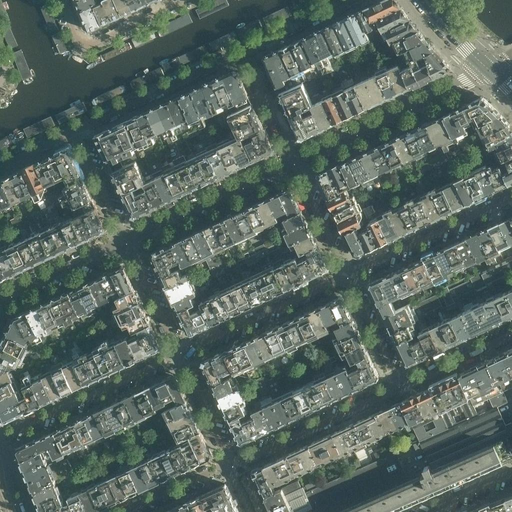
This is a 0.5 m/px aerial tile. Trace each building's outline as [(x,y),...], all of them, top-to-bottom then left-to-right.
[(2,0),(0,0),(0,16),(3,24),(11,21),(2,0)] [(96,3),(94,0),(76,0),(77,0),(81,10),(92,4),(96,3)] [(123,14),(116,0),(102,0),(104,1),(112,19),(123,14)] [(134,9),(129,0),(116,0),(123,14),(134,9)] [(154,0),(129,0),(134,9),(154,0)] [(220,0),(197,11),(200,19),(230,6),(227,0),(220,0)] [(377,19),(402,7),(399,2),(397,0),(383,0),(382,1),(382,0),(374,4),(364,9),(370,22),(371,21),(377,19)] [(112,19),(104,1),(92,6),(102,24),(112,19)] [(51,33),(59,29),(48,4),(41,7),(51,33)] [(102,24),(92,6),(92,4),(81,10),(89,30),(102,24)] [(385,31),(410,19),(402,7),(377,19),(383,32),(385,31)] [(374,28),(371,21),(370,22),(364,9),(357,13),(369,38),(376,34),(373,28),(374,28)] [(158,27),(162,37),(194,22),(189,12),(158,27)] [(266,21),(265,21),(265,22),(265,23),(266,24),(266,25),(267,26),(268,27),(269,27),(270,27),(287,19),(288,18),(289,18),(289,17),(290,16),(290,15),(291,14),(291,13),(289,12),(288,12),(287,12),(286,12),(285,12),(284,12),(267,20),(266,21)] [(369,38),(357,13),(353,15),(353,14),(349,16),(345,18),(357,44),(369,38)] [(357,44),(345,18),(334,24),(346,49),(357,44)] [(396,42),(419,30),(410,19),(385,31),(392,44),(396,42)] [(238,31),(242,40),(264,30),(260,21),(238,31)] [(346,49),(334,24),(323,29),(334,52),(335,54),(346,49)] [(9,50),(18,46),(9,26),(0,29),(9,50)] [(334,52),(323,29),(319,31),(315,32),(315,33),(311,35),(328,72),(334,69),(329,60),(327,59),(326,56),(334,52)] [(158,40),(153,30),(132,39),(136,49),(158,40)] [(404,51),(427,40),(419,30),(396,42),(392,44),(395,51),(399,49),(401,53),(404,51)] [(60,55),(68,51),(61,31),(52,35),(60,55)] [(235,42),(231,33),(209,42),(213,51),(235,42)] [(328,72),(311,35),(301,39),(313,62),(317,61),(323,73),(328,72)] [(313,62),(301,39),(290,44),(302,70),(308,67),(309,70),(315,68),(313,62)] [(409,62),(435,49),(427,40),(404,51),(409,62)] [(132,50),(129,43),(93,59),(97,67),(132,50)] [(302,70),(290,44),(280,49),(288,67),(296,85),(303,82),(307,80),(302,70)] [(207,54),(203,46),(174,59),(178,68),(207,54)] [(285,82),(278,67),(280,65),(282,69),(288,67),(280,49),(264,57),(264,58),(267,64),(273,79),(276,86),(285,82)] [(449,69),(450,65),(435,50),(435,49),(409,62),(400,66),(409,88),(413,86),(414,87),(429,81),(428,79),(449,69)] [(12,54),(24,85),(34,81),(22,50),(12,54)] [(296,85),(288,67),(282,69),(280,65),(278,67),(285,82),(276,86),(279,93),(296,85)] [(409,88),(400,66),(399,65),(388,70),(398,93),(409,88)] [(131,81),(135,90),(165,76),(161,67),(131,81)] [(398,93),(388,70),(377,75),(387,98),(398,93)] [(250,100),(238,72),(234,71),(224,75),(236,103),(241,100),(242,103),(250,100)] [(236,103),(224,75),(213,80),(224,104),(229,102),(231,105),(236,103)] [(387,98),(377,75),(367,80),(377,103),(387,98)] [(224,104),(213,80),(202,85),(214,113),(220,110),(219,107),(224,104)] [(377,103),(367,80),(356,85),(366,108),(377,103)] [(309,94),(303,82),(296,85),(279,93),(285,104),(309,94)] [(366,108),(356,85),(355,83),(344,88),(355,113),(366,108)] [(214,113),(202,85),(191,91),(202,114),(207,112),(208,115),(214,113)] [(355,113),(344,88),(333,93),(344,118),(355,113)] [(89,106),(89,107),(90,108),(91,109),(93,109),(94,109),(117,98),(118,97),(119,97),(120,96),(121,95),(122,94),(122,93),(122,92),(123,91),(121,90),(120,90),(119,90),(117,90),(116,90),(115,91),(114,91),(91,102),(90,103),(89,104),(89,105),(89,106)] [(202,114),(191,91),(178,97),(189,123),(196,120),(200,129),(207,125),(202,114)] [(334,123),(324,100),(323,98),(320,93),(313,96),(314,99),(312,100),(314,105),(311,106),(314,111),(322,129),(334,123)] [(344,118),(333,93),(323,98),(324,100),(334,123),(344,118)] [(314,105),(312,100),(309,94),(285,104),(290,116),(301,111),(311,106),(314,105)] [(189,123),(178,97),(168,102),(178,125),(184,122),(187,127),(190,126),(189,123)] [(469,120),(474,118),(473,116),(492,106),(484,98),(481,98),(443,115),(455,142),(458,140),(459,142),(466,138),(463,132),(471,128),(469,120)] [(178,125),(168,102),(168,101),(158,106),(170,135),(174,133),(172,128),(178,125)] [(55,116),(59,124),(87,112),(83,103),(55,116)] [(257,116),(252,104),(229,115),(235,127),(257,116)] [(170,135),(158,106),(148,111),(158,135),(164,132),(166,137),(170,135)] [(478,125),(500,115),(492,106),(473,116),(474,118),(478,125)] [(158,135),(148,111),(138,116),(150,144),(154,143),(152,138),(158,135)] [(311,134),(303,116),(301,111),(290,116),(295,127),(300,137),(302,138),(311,134)] [(322,129),(314,111),(303,116),(311,134),(322,129)] [(482,135),(487,133),(508,123),(501,114),(500,115),(478,125),(482,135)] [(455,142),(443,115),(431,121),(446,152),(449,150),(448,147),(456,144),(455,142)] [(150,144),(138,116),(128,120),(138,144),(139,146),(145,144),(146,146),(150,144)] [(263,128),(257,116),(235,127),(240,138),(241,137),(251,133),(263,128)] [(27,129),(31,138),(56,126),(52,117),(27,129)] [(138,144),(128,120),(117,125),(117,126),(129,155),(134,152),(132,147),(138,144)] [(449,160),(446,152),(431,121),(426,123),(437,146),(441,155),(435,158),(439,165),(449,160)] [(437,146),(426,123),(416,128),(426,151),(437,146)] [(487,145),(511,133),(511,127),(508,123),(487,133),(490,140),(486,142),(487,145)] [(129,155),(117,126),(106,131),(117,154),(122,152),(128,164),(133,162),(129,155)] [(273,149),(263,128),(251,133),(255,139),(263,156),(272,152),(273,149)] [(426,151),(416,128),(404,134),(415,156),(426,151)] [(117,154),(106,131),(106,130),(95,136),(106,159),(112,156),(118,169),(122,167),(117,154)] [(498,150),(511,143),(511,133),(487,145),(489,150),(496,146),(498,150)] [(415,156),(404,134),(393,139),(404,161),(415,156)] [(0,150),(15,143),(11,135),(0,140),(0,150)] [(241,166),(230,143),(227,136),(216,141),(219,148),(230,171),(241,166)] [(252,161),(244,144),(241,137),(240,138),(230,143),(241,166),(245,164),(248,163),(252,161)] [(263,156),(255,139),(244,144),(252,161),(263,156)] [(404,161),(393,139),(383,144),(393,166),(404,161)] [(504,159),(511,155),(511,143),(498,150),(500,156),(495,158),(498,163),(504,159)] [(393,166),(383,144),(372,149),(382,171),(393,166)] [(230,171),(219,148),(208,153),(220,176),(230,171)] [(82,179),(69,150),(66,149),(56,154),(67,175),(71,184),(82,179)] [(382,171),(372,149),(361,154),(372,176),(382,171)] [(478,156),(475,151),(472,152),(467,155),(470,160),(478,156)] [(220,176),(208,153),(198,158),(209,181),(220,176)] [(67,175),(56,154),(47,158),(57,180),(67,175)] [(372,176),(361,154),(350,159),(361,181),(372,176)] [(489,163),(486,155),(481,158),(485,165),(489,163)] [(57,180),(47,158),(36,164),(46,185),(57,180)] [(209,181),(198,158),(187,163),(198,186),(202,185),(205,183),(209,181)] [(198,186),(187,163),(185,159),(182,161),(183,165),(176,168),(187,192),(198,186)] [(361,181),(350,159),(340,164),(348,182),(350,186),(361,181)] [(459,165),(465,162),(463,159),(452,164),(454,170),(460,167),(459,165)] [(146,183),(136,162),(112,172),(123,195),(133,189),(144,184),(146,183)] [(454,170),(452,164),(450,162),(444,165),(443,168),(446,174),(454,170)] [(47,187),(46,185),(36,164),(22,170),(34,193),(42,210),(44,209),(48,207),(44,199),(39,201),(38,199),(43,196),(41,190),(47,187)] [(348,182),(340,164),(339,164),(328,169),(328,170),(337,187),(348,182)] [(497,190),(486,167),(485,165),(474,170),(486,195),(497,190)] [(508,185),(503,174),(500,166),(493,169),(490,165),(486,167),(497,190),(508,185)] [(187,192),(176,168),(165,173),(176,197),(181,195),(184,193),(187,192)] [(511,169),(510,171),(503,174),(508,185),(509,184),(511,182),(511,169)] [(34,193),(22,170),(13,174),(24,198),(34,193)] [(337,187),(328,170),(325,171),(320,173),(318,177),(319,177),(321,183),(328,198),(339,193),(337,187)] [(486,195),(474,170),(472,171),(472,173),(464,177),(475,200),(486,195)] [(176,197),(165,173),(155,178),(166,202),(176,197)] [(24,198),(13,174),(3,179),(14,202),(24,198)] [(475,200),(464,177),(457,180),(455,175),(451,177),(454,182),(464,205),(475,200)] [(166,202),(155,178),(146,183),(144,184),(147,189),(155,207),(159,205),(162,203),(166,202)] [(14,202),(3,179),(0,180),(0,196),(5,207),(14,202)] [(61,201),(87,189),(82,179),(71,184),(64,187),(66,192),(59,196),(61,201)] [(464,205),(454,182),(450,184),(450,186),(444,189),(454,210),(465,205),(464,205)] [(301,211),(295,197),(291,190),(288,188),(288,189),(282,191),(279,193),(288,210),(290,216),(301,211)] [(366,194),(365,191),(364,188),(356,192),(359,197),(366,194)] [(92,199),(87,189),(61,201),(64,205),(71,202),(74,207),(80,204),(92,199)] [(144,212),(136,195),(133,189),(123,195),(122,195),(127,203),(133,215),(136,216),(144,212)] [(155,207),(147,189),(136,195),(144,212),(155,207)] [(454,210),(444,189),(437,192),(436,189),(432,191),(442,215),(442,216),(454,210)] [(334,210),(355,199),(354,196),(349,198),(345,190),(339,193),(328,198),(334,210)] [(442,215),(432,191),(427,193),(429,196),(422,199),(432,220),(442,215)] [(288,210),(279,193),(268,198),(276,215),(288,210)] [(432,220),(422,199),(421,196),(410,201),(422,225),(432,220)] [(276,215),(268,198),(257,203),(268,226),(279,221),(276,215)] [(106,230),(92,199),(80,204),(85,213),(95,235),(106,230)] [(360,210),(355,199),(334,210),(339,221),(360,210)] [(422,225),(410,201),(406,203),(407,206),(400,209),(410,231),(422,225)] [(268,226),(257,203),(247,208),(243,210),(243,209),(236,213),(247,236),(268,226)] [(376,215),(373,208),(372,205),(362,210),(367,219),(376,215)] [(49,207),(48,207),(44,209),(47,217),(52,214),(49,207)] [(63,250),(47,217),(44,209),(42,210),(32,214),(40,231),(51,256),(63,250)] [(410,231),(400,209),(394,212),(392,210),(388,211),(399,235),(410,231)] [(361,224),(358,217),(362,215),(360,210),(339,221),(344,233),(345,233),(356,227),(361,224)] [(307,223),(301,211),(290,216),(284,219),(287,226),(283,228),(285,233),(307,223)] [(399,236),(399,235),(388,211),(385,213),(386,216),(378,220),(388,241),(399,236)] [(95,235),(85,213),(74,218),(84,240),(95,235)] [(247,236),(236,213),(232,215),(225,218),(236,241),(247,236)] [(73,245),(63,223),(62,221),(57,223),(52,214),(47,217),(63,250),(73,245)] [(511,240),(511,221),(510,217),(499,222),(509,242),(511,240)] [(84,240),(74,218),(63,223),(73,245),(84,240)] [(236,241),(225,218),(222,220),(215,223),(225,246),(236,241)] [(388,241),(378,220),(368,225),(370,229),(378,246),(388,241)] [(509,242),(499,222),(488,227),(498,247),(509,242)] [(225,246),(215,223),(211,225),(204,228),(215,251),(225,246)] [(307,223),(285,233),(290,244),(312,234),(307,223)] [(51,256),(40,231),(34,234),(30,225),(25,227),(41,261),(51,256)] [(41,261),(25,227),(21,229),(25,238),(18,241),(30,266),(41,261)] [(366,251),(359,234),(356,227),(345,233),(352,248),(354,254),(358,255),(364,252),(363,252),(366,251)] [(498,247),(488,227),(478,232),(491,261),(495,260),(492,254),(499,251),(498,247)] [(215,251),(204,228),(193,233),(205,256),(208,263),(218,258),(215,251)] [(378,246),(370,229),(359,234),(366,251),(367,251),(378,246)] [(491,261),(478,232),(467,237),(476,257),(482,269),(493,264),(491,261)] [(205,256),(193,233),(183,238),(194,261),(205,256)] [(317,245),(312,234),(290,244),(293,249),(298,247),(301,253),(307,250),(317,245)] [(30,266),(18,241),(12,244),(8,235),(4,237),(20,270),(30,266)] [(20,270),(4,237),(0,239),(0,241),(4,249),(0,250),(0,257),(8,276),(20,270)] [(476,257),(467,237),(456,242),(465,262),(476,257)] [(194,261),(183,238),(172,243),(181,261),(182,264),(186,265),(194,261)] [(465,262),(456,242),(445,247),(454,267),(465,262)] [(181,261),(172,243),(161,248),(170,266),(181,261)] [(268,253),(278,248),(277,244),(266,249),(268,253)] [(327,266),(324,259),(317,245),(307,250),(311,258),(318,274),(320,273),(321,273),(326,270),(327,266)] [(454,267),(445,247),(434,253),(445,276),(449,274),(448,272),(455,269),(454,267)] [(170,266),(161,248),(152,252),(151,255),(155,263),(158,270),(161,277),(173,272),(170,266)] [(257,258),(268,253),(266,249),(255,254),(257,258)] [(445,276),(434,253),(423,258),(434,279),(434,281),(445,276)] [(258,260),(257,258),(255,254),(245,259),(247,263),(247,264),(258,260)] [(502,280),(509,276),(511,274),(511,255),(493,264),(482,269),(396,310),(384,316),(391,331),(413,321),(474,293),(478,291),(489,286),(493,284),(502,280)] [(0,279),(8,276),(0,257),(0,279)] [(306,280),(306,279),(299,263),(297,258),(286,263),(296,284),(296,285),(306,280)] [(318,274),(311,258),(299,263),(306,279),(318,274)] [(434,279),(423,258),(412,263),(422,284),(434,279)] [(236,268),(247,263),(245,259),(234,264),(236,268)] [(296,284),(286,263),(275,268),(285,289),(296,284)] [(422,284),(412,263),(402,268),(412,289),(422,284)] [(225,273),(236,268),(234,264),(231,266),(223,269),(225,273)] [(213,274),(223,269),(222,265),(211,270),(213,274)] [(134,290),(124,268),(121,267),(111,271),(119,288),(122,295),(134,290)] [(285,290),(285,289),(275,268),(264,273),(274,294),(278,293),(285,290)] [(412,289),(402,268),(392,272),(402,294),(412,289)] [(166,288),(167,288),(190,277),(188,273),(183,276),(179,269),(173,272),(161,277),(166,288)] [(215,278),(225,273),(223,269),(213,274),(215,278)] [(119,288),(111,271),(100,277),(108,293),(119,288)] [(402,294),(392,272),(381,277),(391,299),(402,294)] [(204,283),(202,279),(199,273),(195,275),(200,287),(205,285),(204,283)] [(268,298),(274,294),(264,273),(254,278),(264,299),(268,298)] [(204,283),(215,278),(213,274),(202,279),(204,283)] [(511,281),(509,276),(502,280),(504,285),(511,281)] [(110,298),(108,293),(100,277),(89,282),(99,302),(99,303),(106,300),(110,298)] [(196,289),(190,277),(167,288),(172,300),(196,289)] [(391,299),(381,277),(371,282),(369,286),(384,316),(396,310),(391,299)] [(264,299),(254,278),(243,283),(253,304),(257,303),(264,299)] [(99,302),(89,282),(79,286),(92,313),(95,311),(92,305),(99,302)] [(253,304),(243,283),(233,288),(243,309),(246,308),(253,305),(253,304)] [(92,313),(79,286),(70,291),(80,311),(86,308),(88,314),(92,313)] [(243,309),(233,288),(222,293),(232,315),(236,313),(243,309)] [(195,303),(192,296),(198,294),(196,289),(172,300),(177,311),(188,306),(195,303)] [(140,301),(134,290),(122,295),(116,298),(119,305),(115,307),(117,311),(140,301)] [(80,311),(70,291),(59,296),(71,320),(75,318),(73,314),(80,311)] [(511,315),(511,301),(507,292),(494,298),(504,319),(511,315)] [(225,318),(232,315),(222,293),(211,298),(221,319),(225,318)] [(71,320),(59,296),(49,300),(59,321),(65,318),(67,322),(71,320)] [(352,319),(343,299),(343,298),(339,297),(333,300),(329,302),(338,319),(340,325),(352,319)] [(222,320),(221,319),(211,298),(201,303),(203,307),(211,325),(215,323),(222,320)] [(504,319),(494,298),(484,303),(494,324),(504,319)] [(59,321),(49,300),(39,305),(51,330),(55,328),(53,324),(59,321)] [(145,312),(140,301),(117,311),(122,323),(145,312)] [(338,319),(329,302),(319,307),(327,324),(338,319)] [(494,324),(484,303),(473,308),(483,329),(494,324)] [(51,330),(39,305),(28,310),(38,332),(45,328),(47,332),(51,330)] [(199,330),(191,313),(188,306),(177,311),(181,318),(180,318),(184,325),(188,333),(191,334),(199,330)] [(211,325),(203,307),(191,313),(199,330),(200,330),(204,328),(211,325)] [(327,324),(319,307),(308,312),(318,333),(328,329),(327,324)] [(483,329),(473,308),(462,313),(472,334),(483,329)] [(40,337),(38,332),(28,310),(17,316),(27,337),(31,336),(33,340),(40,337)] [(318,333),(308,312),(308,311),(298,317),(308,338),(318,333)] [(150,324),(145,312),(122,323),(124,327),(128,325),(131,332),(138,329),(150,324)] [(472,334),(462,313),(451,318),(461,340),(472,334)] [(27,337),(17,316),(14,317),(10,326),(6,334),(25,343),(27,338),(27,337)] [(308,338),(298,317),(297,316),(287,321),(287,322),(297,343),(308,338)] [(461,340),(451,318),(442,322),(452,344),(461,340)] [(358,331),(352,319),(340,325),(335,327),(339,336),(335,338),(336,342),(358,331)] [(415,335),(411,328),(415,326),(413,321),(391,331),(396,342),(408,337),(408,338),(415,335)] [(297,343),(287,322),(277,327),(287,348),(297,343)] [(452,344),(442,322),(430,328),(440,350),(452,344)] [(161,346),(150,324),(138,329),(141,335),(150,353),(160,349),(161,346)] [(287,348),(277,327),(276,326),(266,331),(276,353),(287,348)] [(440,350),(430,328),(419,333),(421,337),(430,354),(440,350)] [(276,353),(266,331),(255,336),(256,336),(266,358),(276,353)] [(363,343),(358,331),(336,342),(342,353),(363,343)] [(28,345),(25,343),(6,334),(1,345),(23,356),(28,345)] [(150,353),(141,335),(130,340),(138,359),(150,353)] [(266,358),(256,336),(245,341),(255,363),(266,358)] [(138,359),(130,340),(128,337),(116,342),(127,364),(138,359)] [(418,360),(410,342),(408,338),(408,337),(396,342),(406,363),(409,364),(418,360)] [(430,354),(421,337),(410,342),(418,360),(430,354)] [(127,364),(116,342),(115,341),(110,344),(109,342),(104,344),(116,369),(127,364)] [(255,363),(245,341),(234,346),(245,368),(255,363)] [(369,354),(363,343),(342,353),(344,357),(348,356),(352,363),(358,360),(369,354)] [(116,369),(104,344),(100,346),(101,347),(94,350),(95,353),(105,374),(116,369)] [(26,357),(23,356),(1,345),(0,345),(0,357),(15,365),(18,367),(19,366),(26,367),(27,364),(23,362),(26,357)] [(245,368),(234,346),(224,351),(232,369),(234,373),(245,368)] [(511,387),(511,376),(511,377),(511,376),(511,348),(458,374),(473,406),(488,399),(492,410),(498,407),(507,403),(502,393),(511,387)] [(105,374),(95,353),(92,355),(90,351),(83,354),(95,379),(105,374)] [(232,369),(224,351),(212,357),(220,375),(232,369)] [(95,379),(83,354),(77,356),(79,360),(74,363),(84,384),(95,379)] [(379,375),(369,354),(358,360),(361,366),(369,383),(377,379),(379,375)] [(0,372),(9,368),(15,366),(15,365),(0,357),(0,372)] [(220,375),(212,357),(204,361),(202,364),(212,385),(223,380),(220,375)] [(84,384),(74,363),(73,360),(62,365),(74,389),(84,384)] [(74,389),(62,365),(52,370),(64,394),(74,389)] [(369,383),(361,366),(349,372),(357,389),(369,383)] [(357,389),(349,372),(347,367),(336,372),(347,394),(357,389)] [(0,385),(12,380),(14,379),(9,368),(0,372),(0,385)] [(64,394),(52,370),(42,374),(53,399),(64,394)] [(347,394),(336,372),(325,377),(335,399),(347,394)] [(43,404),(32,379),(29,374),(24,376),(28,384),(24,386),(28,396),(34,408),(43,404)] [(53,399),(42,374),(32,379),(43,404),(53,399)] [(473,406),(458,374),(428,388),(445,424),(448,430),(478,416),(473,406)] [(186,400),(180,386),(175,377),(172,375),(166,378),(174,397),(178,404),(186,400)] [(239,388),(237,384),(233,386),(229,377),(223,380),(212,385),(218,398),(239,388)] [(267,387),(264,381),(262,377),(255,380),(260,391),(267,387)] [(277,384),(274,377),(264,381),(267,387),(268,389),(277,384)] [(325,404),(335,399),(325,377),(314,382),(325,404)] [(174,397),(166,378),(156,383),(165,401),(174,397)] [(22,401),(17,391),(12,380),(0,385),(0,411),(17,404),(22,401)] [(325,404),(314,382),(305,387),(315,408),(325,404)] [(165,401),(156,383),(146,388),(155,408),(165,403),(165,401)] [(315,408),(305,387),(294,392),(304,413),(315,408)] [(155,408),(146,388),(136,393),(146,414),(154,410),(155,408)] [(244,398),(239,388),(218,398),(223,408),(244,398)] [(445,424),(428,388),(400,401),(409,419),(417,437),(445,424)] [(304,413),(294,392),(284,397),(294,418),(304,413)] [(146,414),(136,393),(126,397),(135,419),(146,414)] [(34,408),(28,396),(22,399),(22,401),(17,404),(22,414),(34,408)] [(135,419),(126,397),(115,402),(125,424),(135,419)] [(294,418),(284,397),(274,402),(284,423),(294,418)] [(245,412),(242,405),(246,403),(244,398),(223,408),(229,420),(239,416),(245,412)] [(167,421),(191,410),(186,400),(178,404),(163,411),(167,421)] [(406,423),(405,421),(409,419),(400,401),(386,408),(355,423),(363,440),(367,439),(368,441),(383,435),(382,432),(387,430),(388,432),(395,429),(406,423)] [(125,424),(115,402),(105,407),(115,428),(125,424)] [(284,423),(274,402),(263,407),(273,428),(284,423)] [(22,414),(17,404),(0,411),(0,414),(3,421),(5,421),(22,414)] [(115,428),(105,407),(95,412),(105,433),(115,428)] [(273,428),(263,407),(252,412),(254,416),(262,433),(273,428)] [(426,474),(495,444),(508,438),(511,436),(511,421),(505,425),(498,407),(492,410),(478,416),(448,430),(420,442),(414,445),(419,454),(424,452),(430,464),(423,467),(426,474)] [(172,431),(195,420),(191,410),(167,421),(172,431)] [(105,433),(95,412),(85,417),(94,438),(105,433)] [(250,439),(242,422),(239,416),(229,420),(238,441),(242,443),(250,439)] [(262,433),(254,416),(242,422),(250,439),(262,433)] [(94,438),(85,417),(75,421),(84,442),(94,438)] [(189,435),(200,430),(195,420),(172,431),(176,441),(189,435)] [(84,442),(75,421),(65,426),(74,447),(84,442)] [(363,440),(355,423),(333,433),(341,451),(344,449),(346,452),(360,445),(359,442),(363,440)] [(74,447),(65,426),(54,431),(64,452),(74,447)] [(212,454),(200,430),(189,435),(192,442),(201,462),(211,457),(212,454)] [(64,452),(54,431),(44,435),(54,457),(64,452)] [(341,451),(333,433),(310,444),(318,462),(322,460),(323,462),(338,455),(337,453),(341,451)] [(54,457),(44,435),(17,448),(16,451),(20,461),(24,470),(47,460),(54,457)] [(406,448),(414,445),(420,442),(417,437),(401,444),(402,447),(406,448)] [(511,447),(508,438),(495,444),(503,462),(503,463),(511,458),(511,447)] [(201,462),(192,442),(182,447),(191,467),(201,462)] [(318,462),(310,444),(287,455),(295,472),(299,471),(300,473),(316,466),(314,463),(318,462)] [(391,511),(444,489),(503,462),(495,444),(426,474),(408,482),(338,511),(391,511)] [(191,467),(182,447),(179,446),(170,450),(181,471),(191,467)] [(181,471),(170,450),(170,448),(159,453),(171,476),(181,471)] [(171,476),(159,453),(149,457),(160,481),(171,476)] [(338,511),(408,482),(395,453),(307,492),(313,506),(316,511),(338,511)] [(295,472),(287,455),(263,466),(271,484),(278,480),(279,483),(293,476),(292,474),(295,472)] [(160,481),(149,457),(139,462),(150,485),(160,481)] [(56,482),(47,460),(24,470),(33,493),(54,483),(56,482)] [(150,485),(139,462),(129,467),(140,490),(150,485)] [(93,511),(100,509),(89,485),(85,477),(94,473),(91,466),(60,481),(69,501),(73,511),(93,511)] [(271,484),(263,466),(252,471),(264,496),(275,492),(271,484)] [(140,490),(129,467),(118,471),(130,495),(140,490)] [(130,495),(118,471),(109,476),(120,500),(130,495)] [(120,500),(109,476),(98,481),(110,505),(120,500)] [(301,511),(295,511),(288,496),(305,488),(301,480),(275,492),(264,496),(271,511),(316,511),(313,506),(301,511)] [(110,505),(98,481),(89,485),(100,509),(110,505)] [(58,493),(54,483),(33,493),(37,502),(58,493)] [(231,496),(225,484),(201,495),(205,507),(212,504),(231,496)] [(43,511),(63,504),(58,493),(37,502),(40,511),(43,511)] [(206,511),(205,507),(201,495),(188,501),(192,511),(206,511)] [(233,511),(238,510),(231,496),(212,504),(215,511),(233,511)] [(510,511),(505,500),(477,511),(510,511)] [(73,511),(69,501),(63,504),(43,511),(73,511)] [(192,511),(188,501),(177,506),(179,511),(192,511)]
